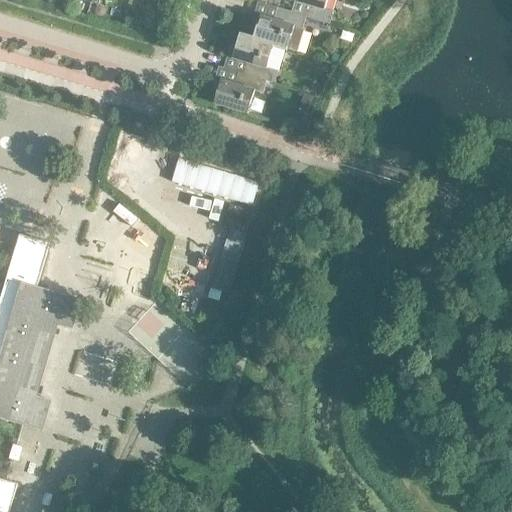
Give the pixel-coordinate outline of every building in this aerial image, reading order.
[(159,0),(157,7),(170,10),(173,0),(159,0)] [(326,0),(289,0),(304,4),(300,15),(306,17),(305,18),(329,25),(333,12),(324,9),(326,0)] [(255,14),(248,36),(274,44),(273,48),(286,52),(287,50),(297,53),(304,29),(302,28),(305,18),(306,17),(300,15),(277,8),(273,20),(255,14)] [(274,44),(248,36),(240,34),(236,47),(231,45),(227,58),(246,63),(243,74),(266,81),(266,82),(271,84),(275,71),(266,68),(273,48),(274,44)] [(332,53),(329,62),(334,65),(338,56),(332,53)] [(234,84),(216,79),(212,91),(217,93),(214,104),(247,114),(254,91),(263,94),(266,82),(266,81),(243,74),(238,72),(234,84)] [(297,111),(291,128),(302,132),(308,115),(297,111)] [(252,206),(259,183),(179,159),(172,182),(252,206)] [(113,212),(132,228),(139,220),(119,204),(113,212)] [(230,205),(222,228),(229,230),(245,236),(253,212),(230,205)] [(0,301),(0,419),(41,431),(50,400),(36,396),(57,326),(71,330),(80,300),(37,287),(50,244),(20,235),(0,301)] [(243,245),(227,241),(222,260),(237,264),(243,245)] [(21,461),(25,446),(15,444),(10,458),(21,461)] [(0,511),(8,511),(18,485),(0,479),(0,511)] [(41,505),(49,507),(53,495),(45,493),(41,505)]
